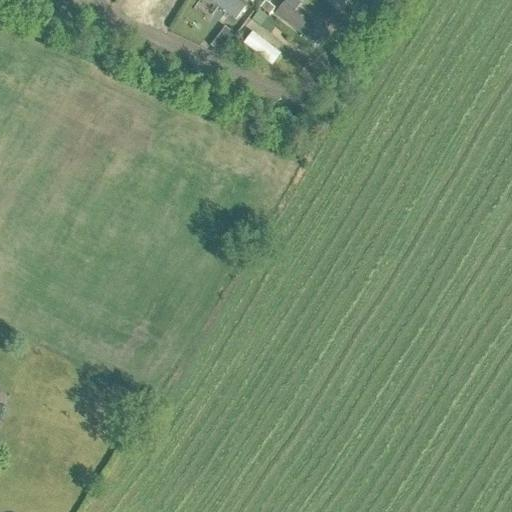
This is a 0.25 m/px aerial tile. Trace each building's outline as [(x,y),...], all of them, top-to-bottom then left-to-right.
[(135,14),(165,30),(181,0),(166,0),(165,0),(154,0),(151,5),(145,7),(133,0),(127,0),(122,10),(134,17),(135,14)] [(200,0),(234,25),(243,12),(226,0),(200,0)] [(286,0),(272,18),(303,43),(314,29),(294,13),(300,6),(293,0),(286,0)] [(263,2),(256,12),(266,19),(273,9),(263,2)] [(241,48),(269,70),(280,57),(251,34),(241,48)]
